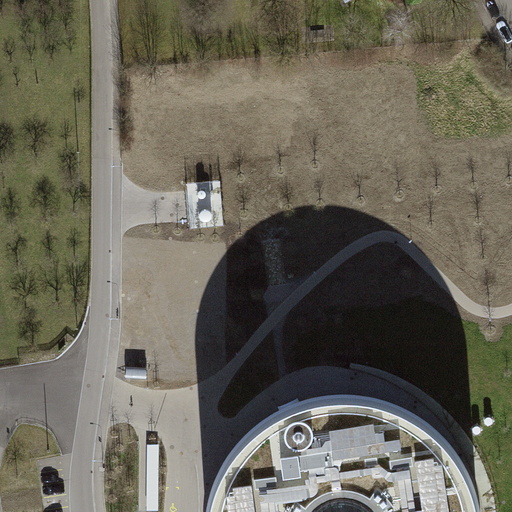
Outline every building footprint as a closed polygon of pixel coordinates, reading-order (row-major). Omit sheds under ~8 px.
[(333,0),(337,5),(343,0),(344,0),(352,13),(372,0),(333,0)] [(511,185),(482,187),(486,256),(511,254),(511,185)] [(157,290),(234,286),(230,201),(153,205),(157,290)] [(274,252),(276,224),(255,223),(254,251),(274,252)] [(377,407),(336,403),(296,412),(261,433),(235,465),(221,503),(220,511),(465,511),(463,490),(444,453),(414,424),(377,407)]
